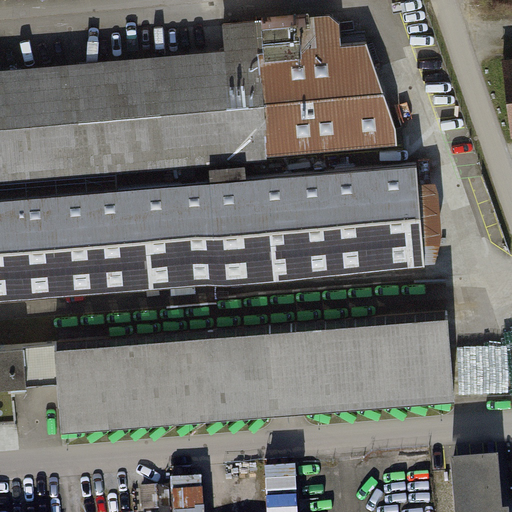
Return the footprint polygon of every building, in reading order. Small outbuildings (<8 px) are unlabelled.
[(0,183),(117,173),(210,165),(211,179),(248,176),(246,162),(268,160),(268,155),(399,143),(397,123),(368,41),(342,42),(342,22),(329,12),(223,23),(226,49),(0,67),(0,183)] [(511,55),(503,56),(511,125),(511,55)] [(118,187),(0,196),(0,297),(426,262),(426,261),(419,183),(418,162),(248,176),(211,179),(118,187)] [(117,173),(0,183),(0,196),(118,187),(117,173)] [(436,181),(419,183),(426,261),(437,260),(443,231),(440,191),(436,181)] [(450,313),(0,347),(0,388),(58,384),(62,431),(456,398),(450,313)] [(503,511),(501,470),(453,473),(456,511),(503,511)] [(157,511),(156,489),(141,490),(142,511),(157,511)]
